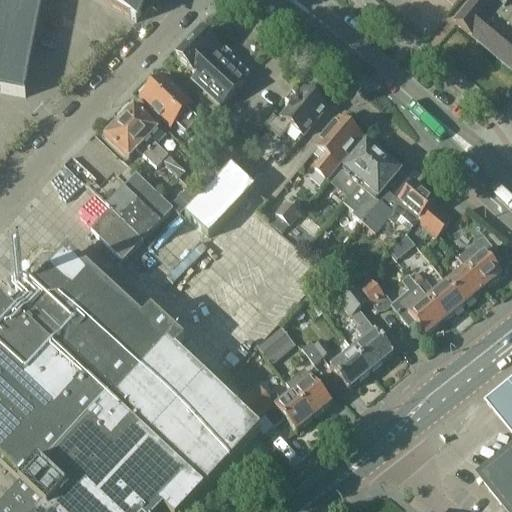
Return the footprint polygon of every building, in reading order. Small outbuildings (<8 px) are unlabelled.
[(0,0),(0,94),(25,99),(44,0),(96,0),(137,25),(151,0),(0,0)] [(511,0),(465,0),(466,0),(465,0),(475,0),(477,1),(456,25),(511,72),(511,0)] [(192,84),(205,95),(199,102),(214,117),(220,110),(221,111),(246,85),(244,83),(250,77),(230,58),(227,61),(221,55),(221,54),(210,43),(211,41),(203,33),(176,61),(196,79),(192,84)] [(149,90),(193,131),(198,125),(188,114),(192,110),(161,81),(158,84),(157,82),(149,90)] [(193,131),(149,90),(141,99),(142,101),(140,104),(170,132),(175,126),(187,137),(193,131)] [(290,129),(304,140),(327,111),(306,93),(280,125),(274,121),(267,129),(281,140),(290,129)] [(124,116),(125,121),(120,127),(162,166),(163,165),(179,181),(185,175),(169,159),(168,160),(157,149),(166,139),(135,110),(134,112),(129,111),(124,116)] [(317,173),(329,183),(330,184),(342,169),(340,168),(363,141),(353,132),(354,131),(346,124),(345,126),(342,124),(319,150),(329,159),(317,173)] [(105,136),(106,141),(105,142),(128,164),(137,155),(156,172),(162,166),(120,127),(115,131),(110,131),(105,136)] [(225,145),(236,156),(240,151),(229,140),(225,145)] [(370,144),(343,176),(342,174),(330,188),(347,202),(351,198),(352,199),(387,156),(375,147),(374,148),(370,144)] [(236,156),(225,145),(220,150),(231,161),(236,156)] [(249,182),(259,172),(240,153),(230,164),(249,182)] [(217,179),(228,166),(215,154),(203,167),(217,179)] [(362,227),(381,205),(378,203),(403,172),(399,169),(400,167),(387,156),(352,199),(351,198),(347,202),(343,207),(355,217),(353,219),(362,227)] [(255,191),(231,169),(185,219),(208,240),(255,191)] [(171,211),(135,178),(105,210),(110,215),(143,245),(143,244),(150,250),(157,243),(151,237),(173,213),(171,211)] [(414,232),(419,227),(435,208),(438,205),(416,187),(401,205),(389,195),(381,205),(362,227),(376,238),(389,223),(395,229),(402,221),(414,232)] [(197,201),(188,193),(182,198),(181,197),(178,202),(179,202),(171,211),(173,213),(180,220),(197,201)] [(300,218),(285,205),(274,218),(276,220),(270,226),(282,237),(289,229),(289,230),(300,218)] [(438,243),(447,233),(454,224),(435,208),(419,227),(438,243)] [(123,266),(135,254),(143,245),(110,215),(90,236),(123,266)] [(285,241),(302,254),(309,246),(292,232),(285,241)] [(321,266),(324,269),(331,261),(333,260),(323,251),(327,247),(318,238),(305,252),(308,255),(307,257),(319,268),(321,266)] [(469,270),(467,272),(485,294),(506,277),(498,266),(504,261),(487,240),(462,261),(469,270)] [(340,271),(346,265),(338,255),(333,260),(331,261),(340,271)] [(0,511),(185,511),(258,434),(256,432),(180,361),(189,351),(151,316),(142,326),(68,257),(13,317),(0,305),(0,511)] [(485,294),(467,272),(448,287),(466,310),(485,294)] [(412,280),(448,325),(466,310),(448,287),(436,297),(424,283),(423,284),(417,276),(412,280)] [(392,311),(411,334),(418,327),(429,340),(448,325),(412,280),(403,287),(410,296),(392,311)] [(376,312),(387,303),(371,283),(360,292),(376,312)] [(395,358),(377,336),(359,315),(370,306),(352,284),(332,300),(350,322),(351,321),(359,330),(355,333),(366,345),(355,354),(373,376),(395,358)] [(258,351),(272,369),(295,349),(281,332),(258,351)] [(322,343),(314,350),(311,346),(302,354),(307,360),(313,368),(321,362),(321,363),(332,355),(322,343)] [(373,376),(355,354),(332,373),(350,395),(373,376)] [(294,397),(315,423),(333,409),(304,373),(298,378),(306,388),(294,397)] [(275,434),(286,425),(298,438),(315,423),(294,397),(283,407),(275,396),(268,402),(258,391),(237,409),(256,432),(266,423),(275,434)] [(511,511),(511,452),(478,480),(504,511),(511,511)]
